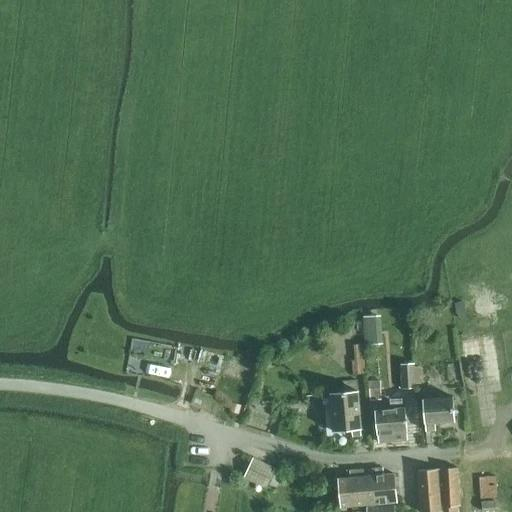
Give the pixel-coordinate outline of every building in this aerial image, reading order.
[(379,316),(364,317),(366,345),(380,344),(379,316)] [(416,385),(415,369),(414,365),(400,365),(402,391),(416,390),(416,385)] [(500,365),(485,366),(486,381),(500,381),(500,365)] [(371,403),(382,402),(381,383),(369,383),(371,403)] [(362,436),(362,430),(359,392),(330,394),(333,433),(353,431),(353,437),(362,436)] [(425,425),(455,423),(453,398),(423,401),(425,425)] [(379,445),(408,442),(405,408),(375,411),(379,445)] [(434,426),(418,428),(420,445),(436,443),(434,426)] [(266,489),(275,471),(253,460),(244,478),(266,489)] [(383,469),(366,471),(369,507),(398,505),(395,475),(384,476),(383,469)] [(457,511),(457,509),(461,508),(457,469),(418,472),(420,511),(457,511)] [(341,509),(369,507),(366,471),(349,472),(350,479),(338,480),(341,509)] [(496,477),(480,478),(482,500),(498,499),(496,477)]
